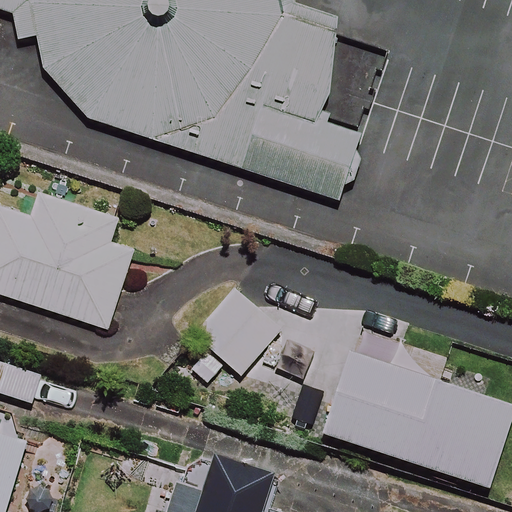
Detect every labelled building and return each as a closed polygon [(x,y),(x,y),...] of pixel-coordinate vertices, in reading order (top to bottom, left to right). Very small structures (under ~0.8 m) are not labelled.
[(340,21),(298,7),(296,0),(0,0),(0,9),(15,15),(16,26),(21,43),(38,38),(46,69),(91,122),(342,204),(363,137),(331,125),(333,117),(324,113),(332,98),(340,21)] [(117,222),(40,197),(32,221),(0,210),(0,296),(108,331),(132,254),(109,247),(117,222)] [(280,332),(235,292),(195,336),(240,377),(280,332)] [(486,383),(355,339),(327,423),(470,471),(486,423),(474,419),(486,383)] [(0,351),(0,396),(32,406),(44,365),(0,351)] [(6,511),(26,446),(0,438),(0,511),(6,511)] [(264,511),(273,484),(214,466),(199,511),(264,511)]
